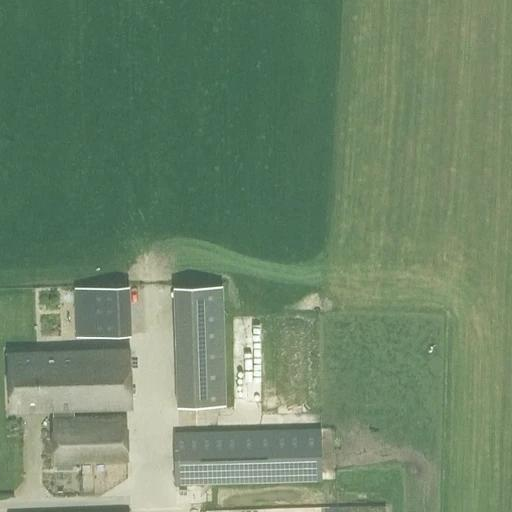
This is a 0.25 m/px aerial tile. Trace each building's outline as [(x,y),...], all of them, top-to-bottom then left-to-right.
[(178,405),(226,403),(222,283),(174,285),(178,405)] [(56,469),(73,469),(73,461),(128,459),(127,414),(74,416),(73,408),(133,406),(131,348),(8,352),(10,410),(52,409),(54,461),(57,461),(56,469)] [(318,367),(318,378),(334,377),(334,366),(318,367)] [(173,431),(174,485),(322,480),(321,427),(173,431)] [(196,511),(282,511),(283,501),(196,504),(196,511)]
